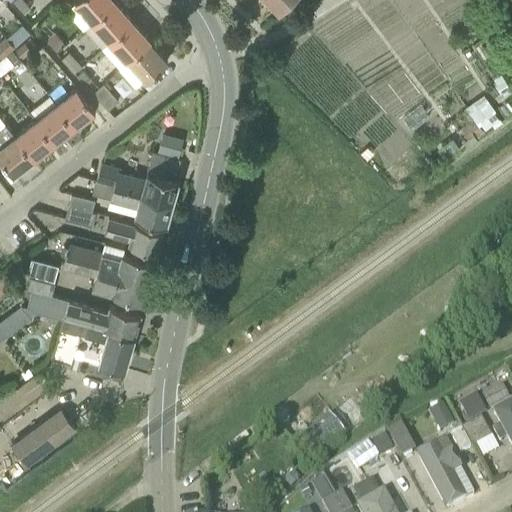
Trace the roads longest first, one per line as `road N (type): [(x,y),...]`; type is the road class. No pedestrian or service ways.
road 1 (unclassified): [(161,511),(163,396),(227,109),(218,54)]
road 2 (residential): [(218,54),(0,222)]
